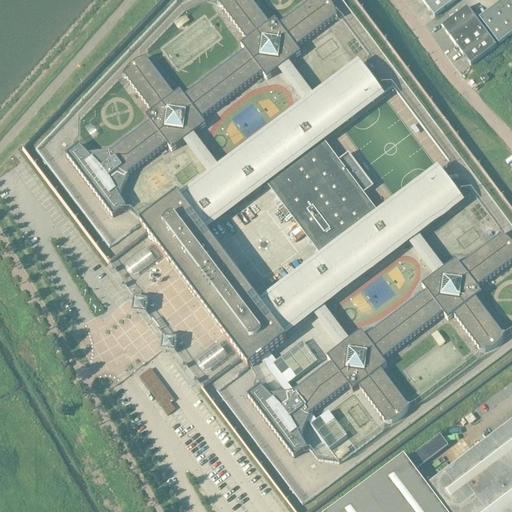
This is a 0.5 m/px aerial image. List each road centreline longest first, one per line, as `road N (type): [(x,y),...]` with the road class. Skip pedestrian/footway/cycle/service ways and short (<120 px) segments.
road 1 (unclassified): [(155,511),(0,240)]
road 2 (unclassified): [(0,145),(128,0)]
road 3 (unclassified): [(395,0),(511,140)]
road 4 (unknown): [(134,341),(271,244)]
